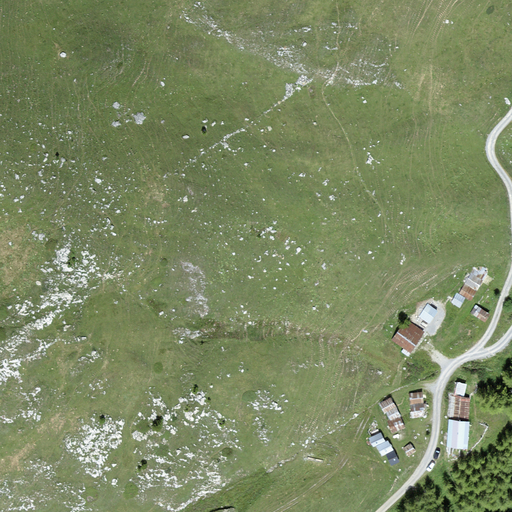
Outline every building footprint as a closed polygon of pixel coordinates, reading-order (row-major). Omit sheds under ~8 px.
[(481,281),(472,274),(466,282),(476,289),(481,281)] [(476,292),(465,285),(461,293),(471,299),(476,292)] [(464,298),(457,294),(453,302),(460,307),(464,298)] [(436,311),(427,305),(420,316),(429,322),(436,311)] [(488,314),(476,307),(472,313),(485,321),(488,314)] [(423,332),(406,321),(394,339),(410,350),(423,332)] [(422,393),(411,394),(412,403),(423,402),(422,393)] [(395,406),(390,399),(380,404),(385,412),(395,406)] [(468,399),(457,399),(456,421),(449,421),(448,446),(466,447),(468,399)] [(425,404),(411,405),(412,417),(424,417),(424,411),(426,410),(425,404)] [(400,415),(395,408),(387,413),(391,420),(400,415)] [(404,427),(401,418),(389,422),(392,431),(404,427)] [(385,441),(381,433),(369,439),(373,447),(385,441)] [(393,449),(387,440),(377,446),(382,456),(393,449)] [(415,452),(410,444),(403,448),(408,456),(415,452)] [(398,462),(393,452),(386,456),(391,466),(398,462)]
